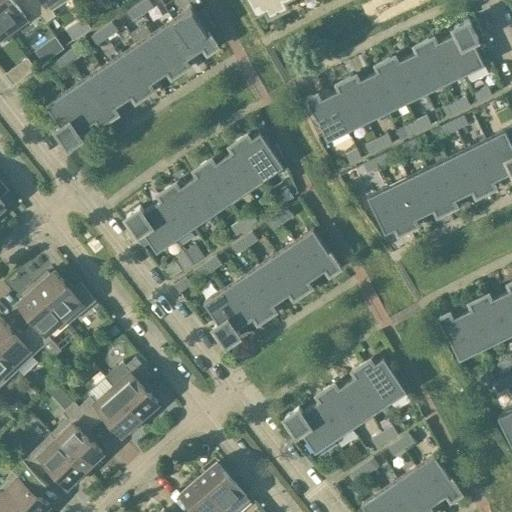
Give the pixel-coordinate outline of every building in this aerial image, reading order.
[(41,15),(30,0),(18,0),(17,1),(15,0),(0,0),(0,18),(8,30),(27,16),(31,22),(41,15)] [(30,0),(41,15),(45,21),(56,14),(55,13),(73,0),(72,0),(30,0)] [(150,0),(142,0),(138,3),(144,13),(155,6),(150,0)] [(279,9),(274,0),(249,0),(256,14),(267,8),(270,14),(279,9)] [(274,0),(279,9),(289,5),(286,0),(274,0)] [(138,3),(127,10),(133,20),(144,13),(138,3)] [(192,5),(173,17),(196,51),(205,45),(208,50),(218,44),(208,30),(209,30),(215,25),(206,8),(198,14),(192,5)] [(85,17),(73,25),(80,35),(92,28),(85,17)] [(196,51),(173,17),(155,29),(181,68),(190,63),(186,57),(196,51)] [(457,30),(447,35),(465,72),(485,62),(474,39),(478,36),(469,17),(454,24),(457,30)] [(0,35),(8,30),(0,18),(0,35)] [(112,20),(102,27),(107,35),(118,28),(112,20)] [(102,27),(91,34),(97,42),(107,35),(102,27)] [(181,68),(155,29),(137,41),(160,75),(169,69),(172,74),(181,68)] [(56,34),(47,40),(55,52),(64,46),(56,34)] [(445,81),(465,72),(447,35),(437,40),(434,34),(425,39),(445,81)] [(408,54),(426,91),(445,81),(425,39),(415,43),(418,49),(408,54)] [(160,75),(137,41),(119,54),(145,92),(154,87),(151,81),(160,75)] [(76,44),(66,51),(72,60),(82,53),(76,44)] [(66,51),(55,58),(61,67),(72,60),(66,51)] [(406,100),(426,91),(408,54),(398,59),(395,53),(386,58),(406,100)] [(145,92),(119,54),(101,66),(124,99),(133,93),(137,98),(145,92)] [(27,55),(5,71),(14,82),(35,66),(27,55)] [(369,73),(387,109),(406,100),(386,58),(376,62),(379,68),(369,73)] [(48,64),(36,73),(42,81),(54,72),(48,64)] [(124,99),(101,66),(83,78),(109,116),(118,110),(115,105),(124,99)] [(368,119),(387,109),(369,73),(359,77),(357,72),(347,76),(368,119)] [(330,91),(348,128),(368,119),(347,76),(338,81),(340,87),(330,91)] [(109,116),(83,78),(65,90),(88,123),(97,117),(101,122),(109,116)] [(488,82),(475,88),(479,98),(493,91),(488,82)] [(88,123),(65,90),(47,103),(61,124),(57,126),(69,144),(82,135),(79,130),(88,123)] [(328,138),(348,128),(330,91),(320,96),(318,91),(307,96),(328,138)] [(459,107),(471,102),(466,92),(455,98),(459,107)] [(455,98),(444,103),(448,113),(459,107),(455,98)] [(420,126),(432,120),(427,111),(416,117),(420,126)] [(453,119),(457,127),(468,122),(464,113),(453,119)] [(416,117),(404,122),(409,131),(420,126),(416,117)] [(457,127),(453,119),(441,124),(445,133),(457,127)] [(486,137),(503,174),(511,169),(511,139),(506,127),(486,137)] [(239,137),(266,177),(284,164),(261,130),(251,137),(248,131),(239,137)] [(381,144),(393,139),(388,130),(377,135),(381,144)] [(414,137),(418,146),(430,141),(425,132),(414,137)] [(377,135),(365,141),(370,150),(381,144),(377,135)] [(248,189),(266,177),(239,137),(230,143),(234,148),(225,155),(248,189)] [(418,146),(414,137),(402,143),(407,152),(418,146)] [(503,174),(486,137),(466,146),(487,189),(496,184),(493,179),(503,174)] [(362,154),(357,145),(346,150),(350,160),(362,154)] [(487,189),(466,146),(446,156),(464,193),(475,188),(477,193),(487,189)] [(375,156),(379,165),(390,159),(386,150),(375,156)] [(230,201),(248,189),(225,155),(215,161),(212,156),(203,162),(230,201)] [(379,165),(375,156),(363,161),(367,170),(379,165)] [(464,193),(446,156),(427,165),(448,208),(457,203),(454,198),(464,193)] [(189,179),(212,213),(230,201),(203,162),(195,167),(198,173),(189,179)] [(448,208),(427,165),(408,174),(426,211),(436,207),(438,212),(448,208)] [(426,211),(408,174),(388,184),(409,226),(418,222),(415,216),(426,211)] [(194,225),(212,213),(189,179),(180,185),(176,180),(168,186),(194,225)] [(284,200),(294,194),(287,184),(277,191),(284,200)] [(409,226),(388,184),(368,194),(386,231),(397,225),(399,231),(409,226)] [(194,225),(168,186),(159,192),(162,197),(153,203),(176,237),(194,225)] [(277,191),(267,198),(273,208),(284,200),(277,191)] [(140,204),(127,213),(139,231),(143,228),(147,234),(139,239),(144,245),(151,240),(157,250),(176,237),(153,203),(144,209),(140,204)] [(278,213),(283,221),(294,214),(288,205),(278,213)] [(247,224),(257,217),(252,208),(241,216),(247,224)] [(283,221),(278,213),(267,220),(273,228),(283,221)] [(241,216),(230,222),(236,231),(247,224),(241,216)] [(294,239),(317,273),(327,266),(330,271),(340,265),(314,226),(294,239)] [(229,237),(223,228),(212,235),(218,244),(229,237)] [(242,237),(247,245),(258,238),(253,230),(242,237)] [(247,245),(242,237),(231,244),(237,252),(247,245)] [(317,273),(294,239),(277,251),(303,290),(312,284),(308,279),(317,273)] [(196,241),(185,248),(194,260),(204,253),(196,241)] [(185,248),(176,254),(185,266),(194,260),(185,248)] [(303,290),(277,251),(259,263),(282,297),(291,290),(294,295),(303,290)] [(205,261),(211,270),(222,262),(217,254),(205,261)] [(211,270),(205,261),(193,269),(199,278),(211,270)] [(282,297),(259,263),(241,275),(267,314),(276,308),(272,303),(282,297)] [(48,269),(34,281),(69,321),(96,299),(81,280),(71,287),(55,268),(51,272),(48,269)] [(267,314),(241,275),(223,287),(246,321),(255,314),(259,320),(267,314)] [(511,313),(511,279),(509,281),(511,287),(502,292),(511,313)] [(69,322),(69,321),(34,281),(21,293),(23,296),(19,300),(35,319),(26,326),(43,345),(52,337),(47,331),(64,317),(69,322)] [(246,321),(223,287),(204,299),(219,321),(215,323),(227,341),(240,332),(237,327),(246,321)] [(500,338),(511,332),(511,313),(502,292),(492,296),(489,291),(479,295),(500,338)] [(480,347),(500,338),(479,295),(470,300),(473,306),(463,310),(480,347)] [(460,357),(480,347),(463,310),(453,315),(450,310),(440,315),(460,357)] [(0,349),(18,369),(43,345),(26,326),(18,334),(1,316),(0,316),(0,349)] [(108,330),(114,336),(120,331),(115,324),(108,330)] [(0,385),(18,369),(0,349),(0,385)] [(124,359),(105,375),(113,384),(143,419),(157,407),(154,404),(159,400),(142,382),(152,373),(136,354),(127,362),(124,359)] [(362,362),(388,401),(407,388),(384,354),(374,361),(371,356),(362,362)] [(511,366),(511,362),(509,357),(498,362),(502,371),(511,366)] [(370,413),(388,401),(362,362),(353,368),(357,373),(348,379),(370,413)] [(490,366),(478,372),(483,381),(494,375),(490,366)] [(510,385),(505,376),(494,382),(498,391),(510,385)] [(326,386),(352,425),(370,413),(348,379),(338,385),(335,380),(326,386)] [(53,395),(63,386),(57,380),(47,389),(53,395)] [(74,398),(96,422),(107,413),(123,431),(127,428),(130,431),(143,419),(113,384),(95,399),(90,393),(79,403),(74,398)] [(335,437),(352,425),(326,386),(318,392),(321,397),(312,403),(335,437)] [(67,415),(51,430),(89,469),(101,457),(99,454),(103,450),(85,432),(96,422),(74,398),(62,409),(67,415)] [(301,428),(316,450),(335,437),(312,403),(302,409),(299,404),(285,413),(297,431),(301,428)] [(511,407),(498,414),(511,442),(511,407)] [(382,430),(388,439),(398,431),(393,423),(382,430)] [(23,457),(42,475),(52,465),(69,483),(73,479),(76,482),(89,469),(51,430),(23,457)] [(388,439),(382,430),(372,438),(377,446),(388,439)] [(399,438),(404,447),(415,439),(409,431),(399,438)] [(404,447),(399,438),(388,446),(394,454),(404,447)] [(354,443),(335,456),(343,469),(363,456),(354,443)] [(416,464),(439,498),(448,492),(452,497),(461,490),(435,451),(416,464)] [(33,484),(44,488),(49,483),(42,475),(23,457),(18,452),(7,464),(12,469),(0,481),(0,488),(25,511),(46,511),(49,509),(46,506),(50,502),(32,485),(33,484)] [(362,463),(368,472),(379,464),(374,455),(362,463)] [(215,462),(200,475),(230,510),(248,494),(220,462),(217,464),(215,462)] [(368,472),(362,463),(351,471),(356,479),(368,472)] [(439,498),(416,464),(398,476),(422,511),(429,511),(433,509),(430,504),(439,498)] [(227,511),(230,510),(200,475),(184,488),(187,491),(184,493),(200,511),(199,511),(227,511)] [(422,511),(398,476),(380,488),(396,511),(422,511)] [(0,511),(25,511),(0,488),(0,489),(1,491),(0,491),(0,511)] [(396,511),(380,488),(362,501),(369,511),(396,511)]
